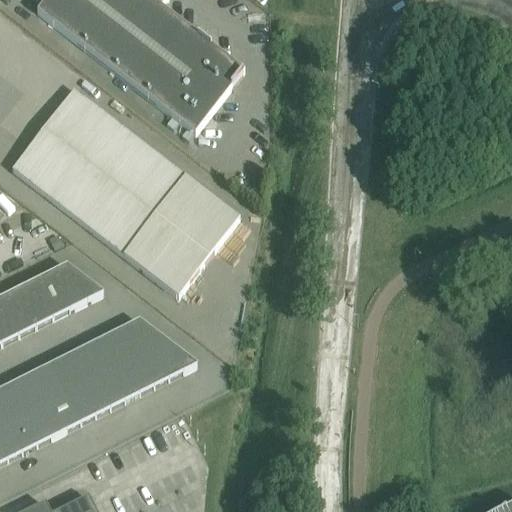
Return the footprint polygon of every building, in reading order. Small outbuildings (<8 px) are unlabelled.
[(49,0),(37,17),(195,140),(244,76),(146,0),(49,0)] [(239,224),(74,95),(12,175),(178,303),(239,224)] [(0,304),(0,351),(104,299),(67,271),(0,304)] [(0,396),(0,469),(198,370),(140,326),(0,396)] [(182,431),(142,447),(160,489),(199,472),(182,431)] [(92,511),(88,502),(69,511),(46,511),(45,509),(39,511),(92,511)]
